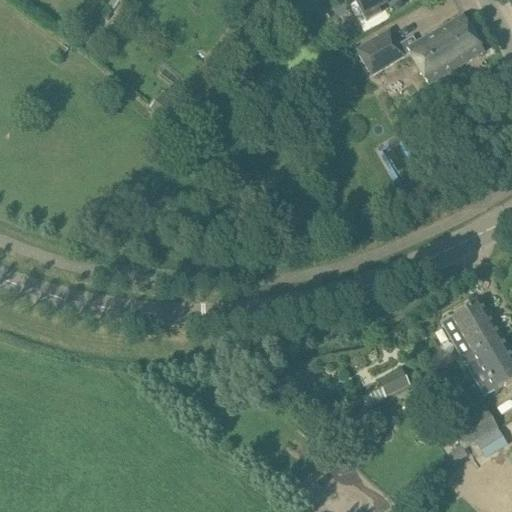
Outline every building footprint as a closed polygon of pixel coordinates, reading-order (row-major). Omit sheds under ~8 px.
[(304,0),(308,5),(316,0),(352,0),(365,23),(381,14),(380,12),(379,13),(379,12),(377,8),(387,3),(387,4),(388,3),(387,2),(391,0),(304,0)] [(484,54),(463,17),(416,44),(412,37),(397,45),(389,30),(355,50),(370,77),(409,55),(426,86),(484,54)] [(150,108),(166,122),(179,107),(162,93),(150,108)] [(385,218),(382,209),(373,213),(376,221),(385,218)] [(479,302),(451,319),(441,325),(463,361),(473,355),(500,338),(479,302)] [(463,361),(485,398),(495,392),(511,381),(511,359),(500,338),(473,355),(463,361)] [(409,387),(401,371),(378,383),(385,399),(409,387)] [(324,409),(299,377),(281,391),(305,423),(324,409)] [(409,394),(416,409),(431,402),(424,386),(409,394)] [(497,430),(485,411),(451,434),(464,452),(476,445),(492,434),(497,430)] [(353,422),(339,427),(344,441),(358,435),(353,422)] [(492,434),(476,445),(483,455),(499,444),(492,434)]
